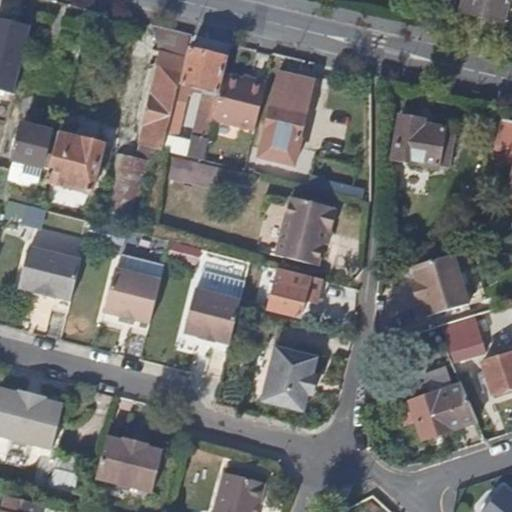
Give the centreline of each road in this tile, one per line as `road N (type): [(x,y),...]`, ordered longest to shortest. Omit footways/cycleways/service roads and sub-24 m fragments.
road 1 (residential): [(341,456),(0,360)]
road 2 (unclassified): [(511,81),(256,18)]
road 3 (residential): [(371,326),(341,456)]
